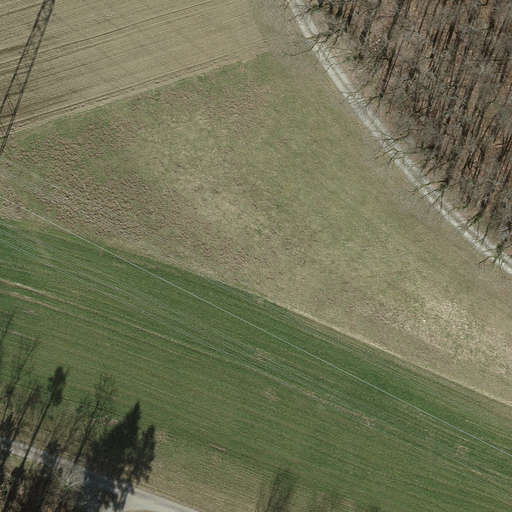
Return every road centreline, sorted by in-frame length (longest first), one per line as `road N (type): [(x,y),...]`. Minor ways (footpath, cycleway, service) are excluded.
road 1 (track): [(511,260),(455,220),(305,23),(296,0)]
road 2 (track): [(0,449),(178,511)]
